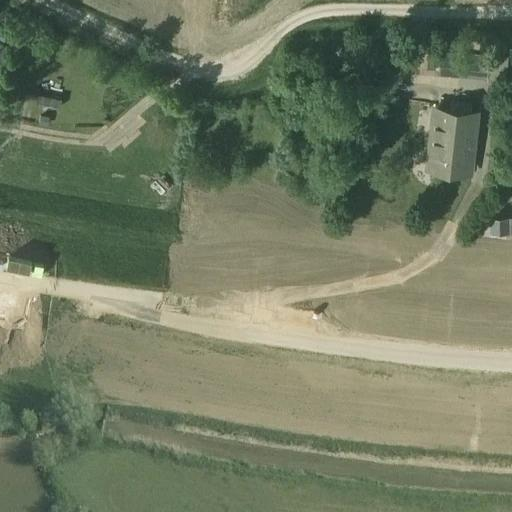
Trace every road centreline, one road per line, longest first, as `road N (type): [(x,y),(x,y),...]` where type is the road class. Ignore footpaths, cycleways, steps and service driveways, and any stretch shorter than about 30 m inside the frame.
road 1 (unclassified): [(511,362),(253,337),(0,276)]
road 2 (track): [(39,0),(211,76),(234,71),(317,19),(376,14)]
road 3 (unclassified): [(376,14),(511,16)]
